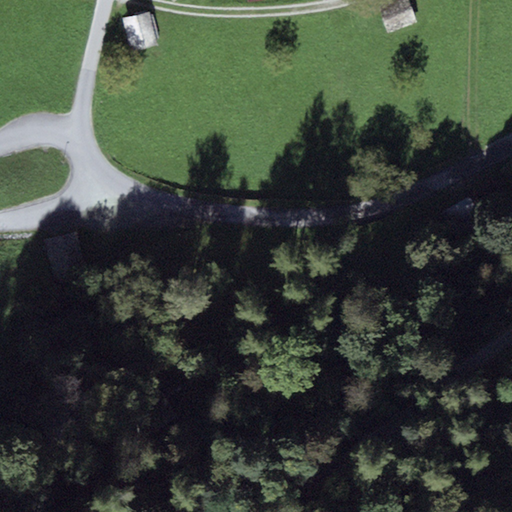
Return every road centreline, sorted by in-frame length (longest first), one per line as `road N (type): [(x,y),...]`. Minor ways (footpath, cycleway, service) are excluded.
road 1 (residential): [(103,0),(78,125),(90,160),(121,191),(249,209),(358,209),(401,202),(511,149)]
road 2 (track): [(511,342),(397,426),(254,511)]
road 3 (track): [(120,0),(240,13),(348,0)]
road 4 (track): [(121,191),(120,211),(101,224),(0,221)]
